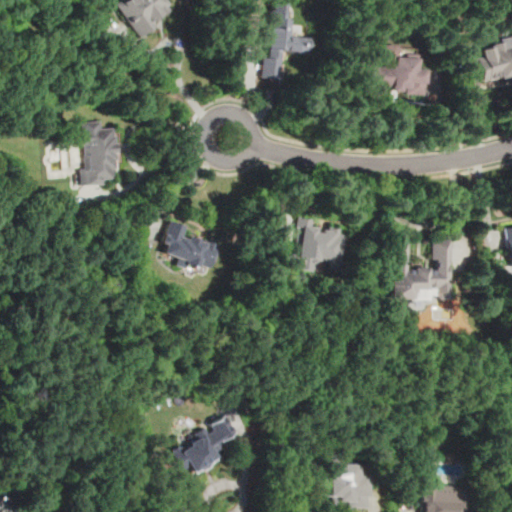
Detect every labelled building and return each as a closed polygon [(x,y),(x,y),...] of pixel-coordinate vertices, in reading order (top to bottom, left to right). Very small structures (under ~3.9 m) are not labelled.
[(116,0),(112,3),(135,36),(154,23),(152,20),(166,10),(163,5),(167,2),(165,0),(116,0)] [(259,55),(257,77),(277,79),(280,50),(308,53),(310,35),(289,33),(291,17),(284,16),(285,1),(274,0),(273,10),(269,10),(265,56),(259,55)] [(473,58),(480,81),(498,75),(500,77),(511,73),(511,23),(508,25),(511,38),(511,42),(503,45),(502,41),(478,48),(480,55),(473,58)] [(384,44),(382,64),(371,63),(368,86),(384,88),(384,85),(391,86),(390,89),(400,89),(400,86),(404,87),(404,90),(420,92),(422,71),(413,70),(415,59),(393,57),(394,45),(384,44)] [(77,165),(79,183),(104,181),(104,176),(113,175),(113,165),(115,165),(113,135),(111,135),(110,128),(98,129),(98,119),(79,120),(80,127),(75,127),(76,147),(81,146),(83,164),(77,165)] [(168,217),(159,240),(165,243),(161,251),(175,256),(172,264),(184,269),(185,266),(198,270),(200,267),(208,270),(217,244),(202,238),(202,240),(199,239),(200,238),(188,233),(187,236),(182,234),(186,223),(168,217)] [(301,222),(296,255),(295,254),(294,253),(290,252),(285,255),(284,261),(288,266),(310,269),(311,261),(315,258),(328,259),(327,267),(337,269),(342,233),(336,232),(337,227),(326,225),(326,227),(322,227),(321,231),(316,230),(317,224),(301,222)] [(511,223),(499,226),(507,265),(511,263),(511,223)] [(391,240),(391,296),(412,296),(412,287),(433,287),(433,297),(448,298),(449,237),(429,237),(429,256),(434,256),(434,269),(427,269),(427,267),(414,267),(414,270),(404,269),(405,240),(391,240)] [(169,448),(180,466),(187,462),(191,469),(214,455),(212,450),(218,447),(214,440),(230,430),(220,413),(206,422),(210,428),(205,431),(201,425),(191,431),(195,438),(182,446),(179,442),(169,448)] [(364,506),(344,506),(344,500),(340,500),(340,504),(327,504),(327,495),(316,495),(316,473),(330,473),(331,462),(353,462),(358,467),(357,475),(365,475),(364,506)] [(418,511),(461,511),(464,486),(411,482),(410,494),(420,494),(418,511)] [(29,511),(54,511),(56,509),(39,498),(29,511)]
